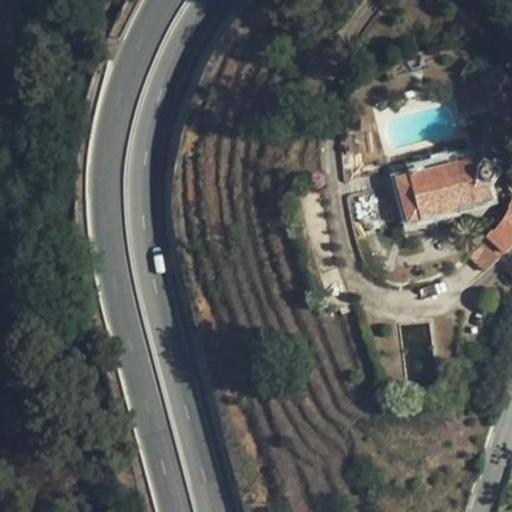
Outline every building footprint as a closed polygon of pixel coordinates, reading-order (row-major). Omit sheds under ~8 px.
[(483,90),(506,83),(497,67),(476,75),(483,90)] [(511,116),(511,110),(511,108),(495,112),(497,121),(511,116)] [(483,243),(499,260),(504,254),(511,245),(511,165),(497,176),(511,195),(511,201),(509,209),(511,210),(504,221),(494,234),(491,232),(487,237),(487,238),(483,243)] [(409,177),(407,168),(395,171),(397,180),(409,177)] [(494,193),(491,182),(489,184),(485,185),(488,194),(494,193)] [(499,260),(483,243),(470,255),(486,271),(499,260)]
